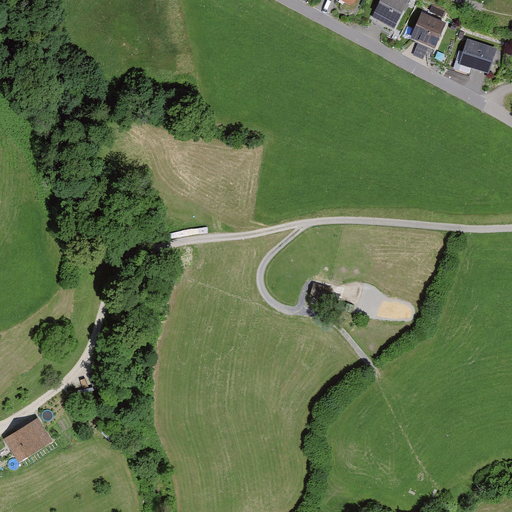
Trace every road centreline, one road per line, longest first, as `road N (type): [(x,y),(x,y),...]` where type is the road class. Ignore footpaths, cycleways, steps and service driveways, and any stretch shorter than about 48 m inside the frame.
road 1 (unclassified): [(511,228),(330,220),(152,250),(120,273),(82,366),(0,427)]
road 2 (track): [(309,222),(268,256),(260,276),(265,293),(330,316),(383,381)]
road 3 (residential): [(489,106),(289,0)]
